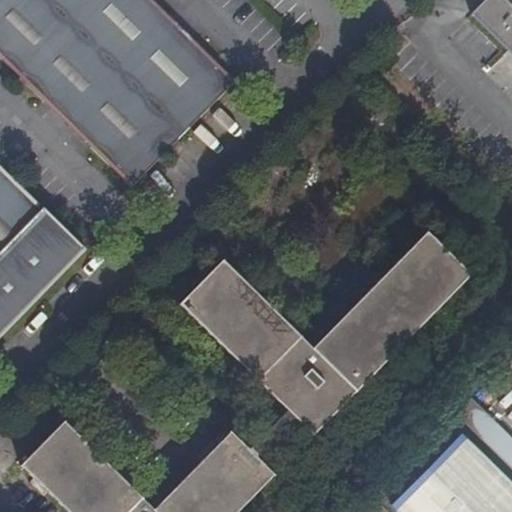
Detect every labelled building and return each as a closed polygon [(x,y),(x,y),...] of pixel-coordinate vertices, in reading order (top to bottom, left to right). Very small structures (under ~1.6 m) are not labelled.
[(0,0),(0,58),(44,102),(45,102),(51,107),(55,104),(89,137),(85,141),(91,147),(91,148),(132,188),(237,81),(196,41),(195,42),(189,36),(186,39),(151,6),(155,2),(152,0),(0,0)] [(511,0),(485,0),(470,15),(511,56),(511,0)] [(0,338),(23,314),(20,312),(67,264),(70,266),(86,250),(0,165),(0,338)] [(313,436),(471,276),(427,232),(313,349),(223,261),(179,305),(277,401),(274,404),(274,419),(277,421),(249,450),(230,432),(154,510),(64,422),(20,466),(66,511),(238,511),(274,475),(256,457),(295,419),(313,436)] [(511,472),(511,442),(466,399),(451,414),(511,472)] [(511,511),(511,484),(461,434),(391,506),(397,511),(511,511)]
